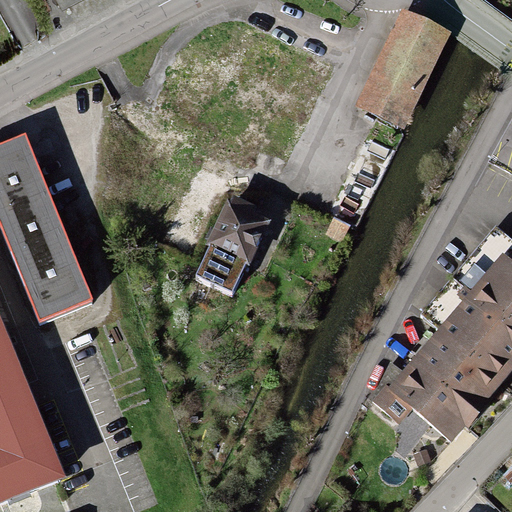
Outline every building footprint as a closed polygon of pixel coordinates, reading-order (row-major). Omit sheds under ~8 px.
[(59,0),(64,8),(79,0),(59,0)] [(398,16),(357,104),(404,128),(448,37),(398,16)] [(29,145),(0,156),(0,231),(40,332),(96,309),(29,145)] [(230,213),(210,257),(250,276),(270,232),(230,213)] [(511,261),(508,258),(391,382),(448,435),(511,366),(511,261)] [(0,511),(18,511),(62,495),(0,340),(0,511)]
